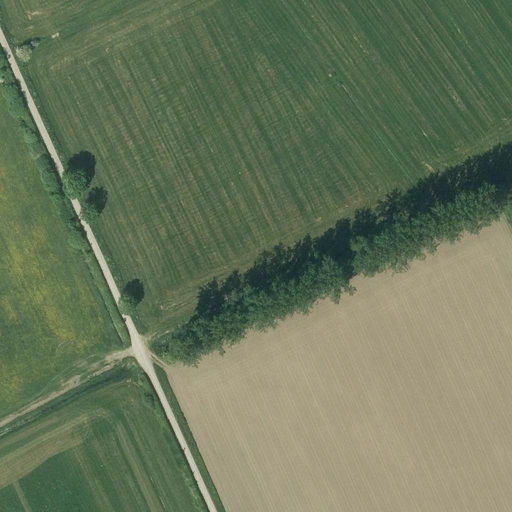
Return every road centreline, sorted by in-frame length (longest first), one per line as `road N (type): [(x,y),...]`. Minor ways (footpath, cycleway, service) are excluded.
road 1 (unclassified): [(211,511),(0,39)]
road 2 (track): [(0,417),(138,347)]
